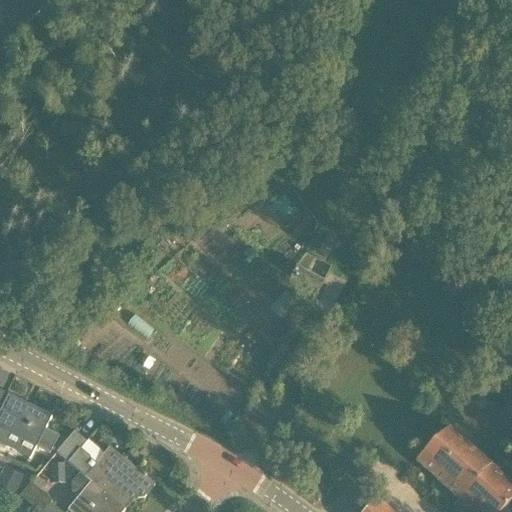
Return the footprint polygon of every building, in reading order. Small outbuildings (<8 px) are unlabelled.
[(0,0),(0,27),(20,38),(47,6),(35,0),(0,0)] [(0,39),(0,52),(3,54),(12,45),(0,39)] [(318,293),(323,284),(327,287),(318,304),(317,304),(315,308),(330,316),(347,283),(339,279),(329,274),(323,284),(296,270),(291,279),(318,293)] [(0,447),(30,463),(36,450),(50,456),(59,440),(45,432),(47,428),(52,419),(44,415),(32,409),(30,412),(21,408),(23,405),(8,397),(0,413),(0,447)] [(448,431),(416,463),(438,483),(440,481),(443,484),(441,486),(446,490),(459,502),(489,468),(448,431)] [(74,434),(56,455),(80,475),(120,508),(131,496),(136,500),(138,501),(144,501),(154,488),(143,478),(135,472),(109,450),(104,457),(96,467),(90,462),(90,459),(81,452),(87,445),(74,434)] [(65,485),(64,467),(51,467),(51,485),(65,485)] [(511,488),(489,468),(459,502),(470,511),(504,511),(511,503),(511,488)] [(124,511),(120,508),(80,475),(71,485),(71,492),(79,500),(68,511),(124,511)] [(18,486),(0,476),(0,491),(12,498),(18,486)] [(57,511),(50,506),(52,504),(41,495),(46,488),(36,480),(20,498),(36,511),(57,511)] [(385,511),(376,502),(366,511),(385,511)]
